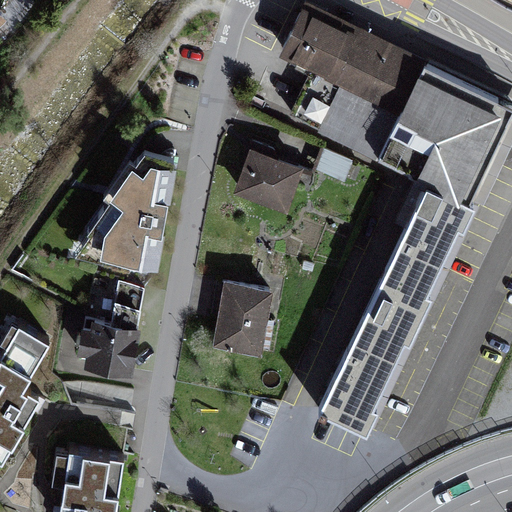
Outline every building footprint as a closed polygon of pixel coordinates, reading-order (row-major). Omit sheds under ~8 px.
[(414,54),(304,4),(281,54),(392,104),(414,54)] [(511,109),(511,99),(419,57),(375,152),(428,176),(322,407),(367,427),(511,109)] [(297,169),(248,150),(231,193),(280,212),(297,169)] [(170,160),(138,151),(69,257),(152,273),(170,160)] [(110,318),(91,313),(80,359),(127,371),(147,289),(119,282),(110,318)] [(267,290),(221,283),(212,344),(258,351),(267,290)] [(48,336),(17,319),(3,345),(9,348),(0,364),(0,458),(7,462),(45,394),(23,382),(48,336)] [(114,511),(123,460),(59,449),(52,486),(64,488),(59,511),(114,511)]
